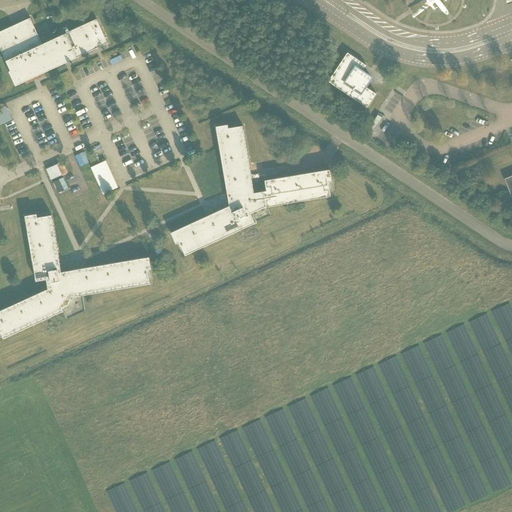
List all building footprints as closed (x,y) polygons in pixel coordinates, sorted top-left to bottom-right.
[(30,18),(13,26),(0,31),(0,47),(17,84),(107,43),(96,19),(42,44),(30,18)] [(328,81),(367,107),(376,94),(364,86),(370,77),(362,71),(366,65),(347,53),(328,81)] [(0,125),(4,123),(12,120),(6,106),(0,108),(0,125)] [(369,128),(370,129),(373,131),(382,118),(379,116),(378,115),(369,128)] [(185,254),(255,222),(251,213),(265,206),(265,207),(331,195),(328,181),(331,181),(332,181),(330,169),(265,180),(267,191),(254,193),(242,125),(228,128),(228,126),(228,124),(216,126),(230,206),(171,232),(176,243),(177,243),(179,241),(185,254)] [(106,193),(118,187),(106,161),(94,166),(106,193)] [(149,257),(88,267),(61,272),(51,215),(37,217),(37,215),(37,214),(25,216),(36,281),(46,279),(48,289),(0,310),(0,330),(3,338),(63,310),(62,307),(68,304),(72,295),(74,295),(74,296),(150,283),(148,269),(151,268),(149,257)]
